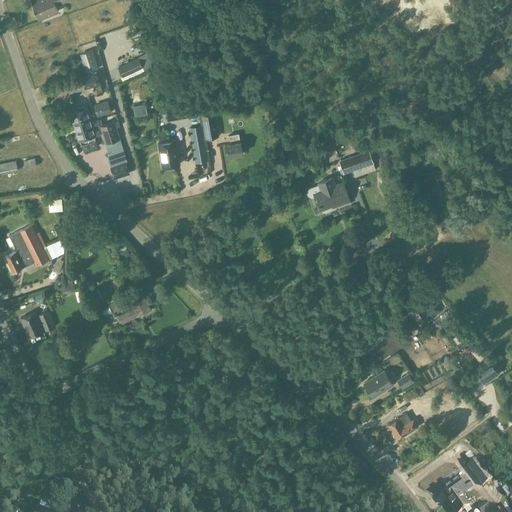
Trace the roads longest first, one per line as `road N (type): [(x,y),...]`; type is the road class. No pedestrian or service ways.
road 1 (tertiary): [(223,313),(72,173),(32,106),(0,13)]
road 2 (tertiary): [(223,313),(368,448),(421,511)]
road 3 (unclassified): [(223,313),(49,390),(28,381),(0,321)]
road 4 (unknown): [(223,313),(366,251),(370,236),(355,190)]
road 5 (track): [(40,389),(96,511)]
